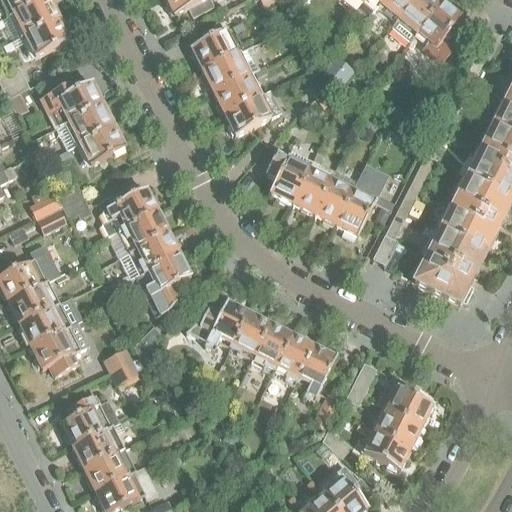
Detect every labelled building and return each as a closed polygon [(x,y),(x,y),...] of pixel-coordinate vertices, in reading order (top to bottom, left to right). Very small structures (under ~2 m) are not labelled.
[(48,4),(47,1),(46,0),(1,0),(0,1),(4,9),(6,8),(13,21),(48,4)] [(213,13),(209,4),(208,5),(205,0),(161,0),(167,10),(165,11),(170,21),(172,20),(173,22),(187,16),(191,24),(213,13)] [(284,2),(282,0),(259,0),(259,1),(264,12),(284,2)] [(292,15),(313,0),(287,0),(284,2),(292,15)] [(379,8),(385,0),(355,0),(363,6),(353,19),(363,28),(363,27),(371,18),(379,8)] [(396,24),(415,0),(385,0),(379,8),(380,8),(378,10),(396,24)] [(415,40),(441,8),(431,0),(415,0),(396,24),(392,30),(410,45),(415,40)] [(60,26),(58,24),(60,23),(55,14),(54,15),(48,4),(13,21),(11,23),(15,30),(18,29),(24,43),(25,44),(60,26)] [(443,44),(460,23),(441,8),(415,40),(416,40),(417,39),(427,47),(421,54),(440,69),(454,53),(443,44)] [(287,24),(288,21),(286,19),(284,17),(280,17),(277,18),(276,21),(276,24),(277,27),(279,29),(283,29),(286,28),(287,24)] [(368,31),(376,22),(371,18),(363,27),(368,31)] [(69,45),(60,26),(25,44),(24,43),(22,44),(26,53),(29,52),(34,63),(48,57),(58,52),(58,53),(67,49),(66,47),(69,45)] [(245,34),(242,28),(233,33),(236,38),(245,34)] [(201,77),(241,57),(234,42),(229,45),(225,37),(190,55),(194,64),(192,65),(198,76),(200,75),(201,77)] [(489,64),(499,43),(487,37),(477,57),(485,62),(489,64)] [(14,52),(12,50),(11,47),(3,50),(5,56),(14,52)] [(254,76),(259,74),(248,53),(241,57),(201,77),(206,87),(204,88),(209,97),(210,96),(212,99),(247,81),(246,80),(254,76)] [(481,69),(485,62),(477,57),(473,65),(481,69)] [(478,76),(481,69),(473,65),(469,72),(478,76)] [(29,93),(18,71),(0,80),(0,89),(7,104),(29,93)] [(257,82),(266,77),(264,72),(259,74),(254,76),(257,82)] [(305,94),(323,80),(320,77),(318,72),(297,82),(305,92),(305,93),(305,94)] [(474,83),(478,76),(469,72),(466,79),(474,83)] [(470,90),(474,83),(466,79),(462,86),(470,90)] [(322,114),(339,96),(323,80),(305,94),(322,114)] [(258,103),(247,81),(212,99),(217,108),(215,109),(219,119),(222,118),(223,121),(258,103)] [(103,111),(104,110),(100,102),(98,102),(91,88),(80,94),(75,85),(40,103),(56,134),(65,129),(67,128),(68,129),(103,111)] [(467,98),(470,90),(462,86),(458,94),(467,98)] [(511,141),(511,92),(492,131),(511,141)] [(463,105),(467,98),(458,94),(455,101),(463,105)] [(234,142),(280,119),(269,98),(258,103),(223,121),(228,130),(226,131),(231,141),(233,140),(234,142)] [(459,113),(463,105),(455,101),(451,109),(459,113)] [(347,118),(352,110),(345,105),(339,115),(347,118)] [(447,116),(455,120),(459,113),(451,109),(447,116)] [(79,151),(114,134),(114,133),(115,132),(111,124),(109,124),(103,111),(68,129),(67,128),(65,129),(56,134),(66,154),(76,150),(76,151),(79,150),(79,151)] [(452,127),(455,120),(447,116),(443,123),(452,127)] [(371,130),(375,123),(366,118),(362,126),(371,130)] [(448,135),(452,127),(443,123),(440,130),(448,135)] [(444,142),(448,135),(440,130),(436,138),(444,142)] [(511,207),(511,205),(511,141),(492,131),(466,184),(511,207)] [(125,154),(114,134),(79,151),(79,150),(76,151),(80,159),(83,158),(90,172),(113,160),(114,162),(122,158),(121,156),(125,154)] [(441,149),(444,142),(436,138),(433,145),(441,149)] [(437,156),(441,149),(433,145),(429,152),(437,156)] [(434,163),(437,156),(429,152),(425,159),(434,163)] [(311,166),(311,165),(290,155),(268,199),(279,204),(278,206),(288,211),(288,209),(290,210),(311,166)] [(60,165),(69,161),(67,157),(58,161),(60,165)] [(317,169),(321,161),(315,158),(311,165),(311,166),(317,169)] [(430,171),(434,163),(425,159),(422,167),(430,171)] [(313,221),(335,177),(317,169),(311,166),(290,210),(300,215),(299,217),(309,222),(310,220),(313,221)] [(426,178),(430,171),(422,167),(418,174),(426,178)] [(341,179),(344,172),(339,169),(335,177),(340,180),(341,179)] [(0,205),(2,204),(0,199),(0,189),(15,182),(10,172),(0,176),(0,205)] [(422,185),(426,178),(418,174),(414,181),(422,185)] [(336,233),(357,187),(341,179),(340,180),(335,177),(313,221),(322,226),(321,228),(331,233),(331,231),(336,233)] [(361,190),(365,182),(365,181),(361,179),(357,187),(361,190)] [(419,193),(422,185),(414,181),(410,188),(419,193)] [(336,233),(356,243),(381,190),(365,182),(361,190),(357,187),(336,233)] [(485,258),(511,207),(466,184),(439,235),(485,258)] [(84,203),(76,188),(54,198),(61,214),(63,213),(84,203)] [(156,218),(152,209),(153,208),(149,199),(147,200),(145,195),(141,197),(136,188),(97,208),(107,226),(101,229),(108,242),(156,218)] [(415,200),(419,193),(410,188),(407,196),(415,200)] [(411,207),(415,200),(407,196),(403,203),(411,207)] [(61,214),(54,198),(28,211),(35,225),(58,214),(58,215),(61,214)] [(91,218),(84,203),(63,213),(68,223),(77,219),(80,224),(91,218)] [(408,215),(411,207),(403,203),(399,210),(408,215)] [(404,222),(408,215),(399,210),(396,218),(404,222)] [(382,231),(389,217),(380,212),(373,226),(382,231)] [(63,213),(61,214),(58,215),(59,216),(37,227),(43,240),(66,229),(64,225),(68,223),(63,213)] [(120,265),(168,240),(167,238),(168,238),(164,228),(162,229),(156,218),(108,242),(98,247),(101,252),(110,247),(120,265)] [(400,229),(404,222),(396,218),(392,225),(400,229)] [(397,237),(400,229),(392,225),(388,232),(397,237)] [(393,244),(397,237),(388,232),(385,240),(393,244)] [(468,292),(472,284),(485,258),(439,235),(412,289),(458,312),(460,308),(464,311),(472,295),(468,292)] [(135,282),(178,261),(176,256),(177,255),(174,249),(172,249),(168,240),(120,265),(127,280),(117,285),(120,290),(135,282)] [(384,270),(396,247),(392,245),(393,244),(385,240),(372,264),(384,270)] [(397,248),(394,255),(402,260),(406,253),(397,248)] [(171,292),(189,283),(184,273),(186,272),(181,263),(180,264),(178,261),(135,282),(156,323),(166,317),(178,307),(171,292)] [(45,288),(33,265),(23,271),(21,266),(9,272),(11,277),(0,282),(0,298),(3,304),(4,303),(7,308),(45,288)] [(66,285),(63,279),(55,284),(58,289),(66,285)] [(18,330),(59,310),(48,287),(45,288),(7,308),(11,317),(10,318),(14,327),(16,326),(18,330)] [(77,306),(75,301),(66,306),(68,311),(77,306)] [(231,355),(250,320),(245,318),(245,316),(236,312),(235,313),(225,308),(219,320),(207,314),(202,325),(199,324),(196,329),(184,339),(185,340),(187,338),(205,349),(204,351),(214,356),(218,348),(231,355)] [(29,353),(70,332),(59,310),(18,330),(23,340),(21,341),(26,350),(28,349),(29,353)] [(253,366),(271,331),(266,329),(267,327),(258,322),(257,324),(250,320),(231,355),(230,358),(239,363),(241,360),(253,366)] [(89,329),(86,324),(78,328),(80,333),(89,329)] [(79,357),(78,356),(88,351),(77,329),(70,332),(29,353),(35,363),(33,364),(38,373),(39,372),(41,376),(47,373),(52,383),(80,369),(75,359),(79,357)] [(272,382),(294,343),(281,336),(282,335),(272,330),(272,332),(271,331),(253,366),(251,371),(271,381),(272,382)] [(139,364),(161,341),(153,333),(134,353),(139,364)] [(296,388),(315,354),(303,348),(304,346),(294,341),(294,343),(272,382),(283,387),(294,393),(294,391),(296,388)] [(314,407),(335,364),(325,358),(326,356),(316,352),(315,354),(296,388),(309,394),(305,402),(314,407)] [(131,368),(125,355),(104,366),(111,378),(131,368)] [(158,368),(149,359),(141,367),(151,376),(158,368)] [(138,380),(131,368),(111,378),(117,391),(138,380)] [(222,383),(228,372),(221,369),(216,380),(222,383)] [(362,401),(374,376),(362,370),(350,395),(362,401)] [(426,422),(432,411),(402,396),(404,391),(402,387),(399,384),(394,383),(390,384),(387,387),(376,409),(386,414),(421,432),(422,431),(423,431),(428,422),(426,422)] [(357,410),(362,401),(350,395),(345,404),(357,410)] [(119,429),(107,406),(99,410),(95,400),(64,415),(69,425),(60,430),(65,439),(63,440),(67,449),(69,448),(72,454),(112,432),(119,429)] [(324,435),(338,406),(326,400),(312,428),(324,435)] [(171,430),(189,421),(177,413),(166,419),(171,430)] [(415,443),(421,432),(386,414),(375,435),(410,454),(411,452),(412,453),(417,444),(415,443)] [(128,424),(119,428),(122,433),(130,428),(128,424)] [(368,432),(359,427),(356,431),(365,436),(368,432)] [(124,455),(112,432),(72,454),(76,462),(75,463),(79,472),(81,471),(84,477),(124,455)] [(351,453),(330,435),(328,433),(321,447),(341,463),(351,453)] [(398,477),(410,454),(375,435),(363,459),(385,471),(384,473),(393,477),(394,475),(398,477)] [(133,455),(142,451),(140,447),(131,451),(133,455)] [(341,463),(321,447),(314,456),(333,472),(341,463)] [(133,479),(135,477),(124,455),(84,477),(88,485),(86,486),(91,495),(92,494),(95,499),(133,479)] [(145,505),(157,499),(143,473),(133,479),(95,499),(99,508),(98,508),(99,511),(121,511),(143,502),(145,505)] [(364,511),(340,482),(321,499),(333,511),(364,511)] [(316,492),(310,485),(310,484),(306,487),(312,495),(316,492)] [(333,511),(321,499),(305,511),(333,511)] [(298,507),(292,500),(287,504),(293,511),(298,507)]
